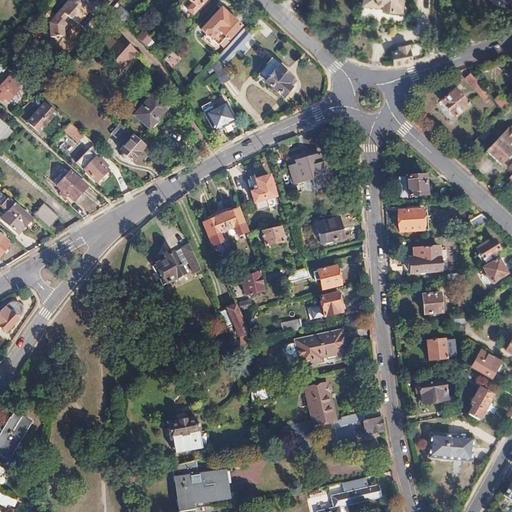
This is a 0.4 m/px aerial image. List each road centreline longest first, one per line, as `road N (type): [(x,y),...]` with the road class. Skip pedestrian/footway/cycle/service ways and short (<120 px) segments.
road 1 (residential): [(365,126),(378,327),(415,511)]
road 2 (residential): [(340,104),(212,161),(131,209)]
road 3 (residential): [(392,114),(511,224)]
road 4 (residential): [(131,209),(21,273)]
road 5 (residential): [(511,37),(392,82)]
road 6 (residential): [(131,209),(50,304)]
